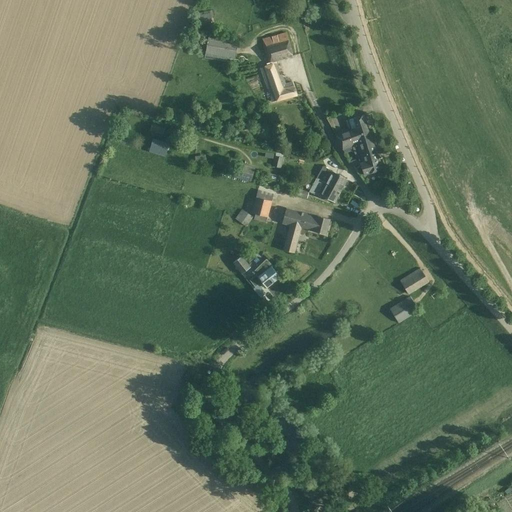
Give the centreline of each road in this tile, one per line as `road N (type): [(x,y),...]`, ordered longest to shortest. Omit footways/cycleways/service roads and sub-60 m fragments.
road 1 (unclassified): [(301,511),(223,420),(214,400),(222,360),(315,286),(371,210),(401,212),(428,233)]
road 2 (unclassified): [(428,233),(422,190),(351,0)]
road 3 (unclassified): [(511,327),(428,233)]
